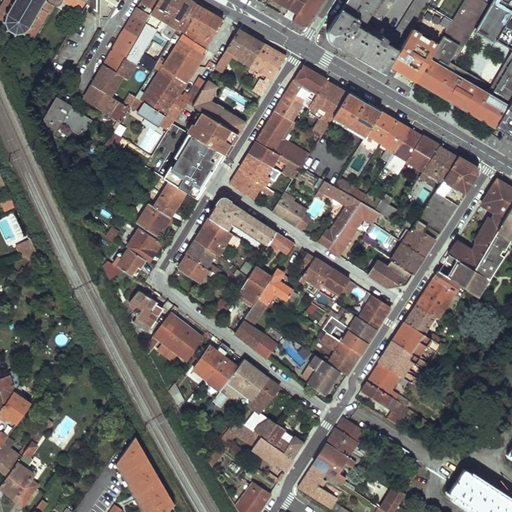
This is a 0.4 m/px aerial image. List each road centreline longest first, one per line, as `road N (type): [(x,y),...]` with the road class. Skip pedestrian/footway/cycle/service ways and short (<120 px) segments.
road 1 (residential): [(219,186),(157,280),(330,416)]
road 2 (secondary): [(304,47),(496,160)]
road 3 (residential): [(402,305),(219,186)]
road 4 (residential): [(402,305),(496,160)]
road 5 (residential): [(304,47),(219,186)]
